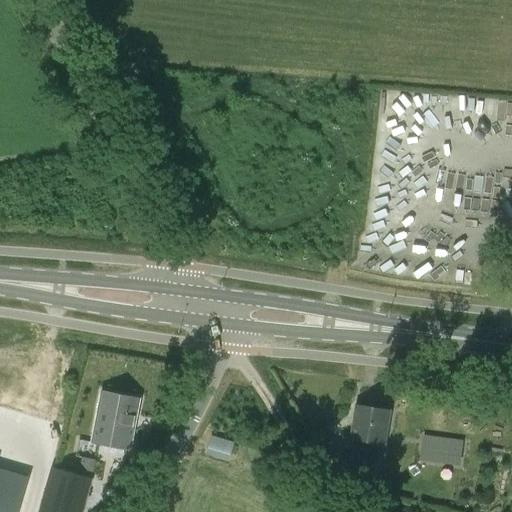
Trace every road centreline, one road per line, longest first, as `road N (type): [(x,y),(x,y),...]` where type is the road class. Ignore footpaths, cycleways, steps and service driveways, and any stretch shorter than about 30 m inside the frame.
road 1 (unclassified): [(208,306),(36,0)]
road 2 (primary): [(511,345),(208,306)]
road 3 (unclassified): [(142,511),(226,347),(208,306)]
road 4 (primary): [(208,306),(0,280)]
road 5 (track): [(332,511),(243,362),(226,347)]
